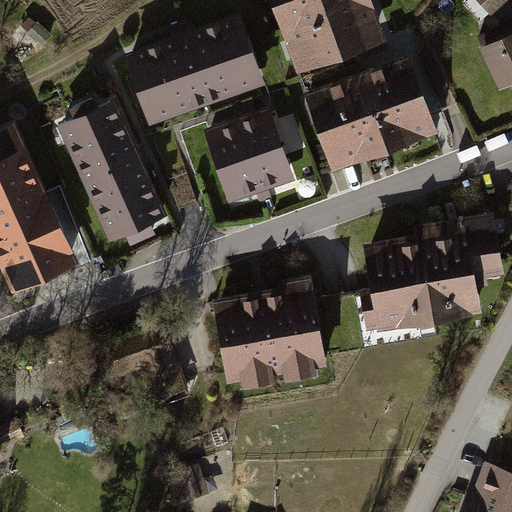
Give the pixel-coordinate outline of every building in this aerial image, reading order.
[(267,0),(293,71),(382,38),(368,0),(267,0)] [(474,0),(488,14),(502,0),(474,0)] [(239,10),(123,51),(148,122),(264,82),(239,10)] [(52,33),(34,15),(23,26),(42,44),(52,33)] [(511,27),(475,46),(495,87),(511,78),(511,27)] [(405,51),(299,89),(327,168),(433,129),(405,51)] [(167,213),(113,95),(54,122),(107,240),(167,213)] [(293,179),(267,105),(202,127),(227,202),(293,179)] [(71,258),(12,127),(0,132),(0,245),(16,282),(71,258)] [(410,231),(359,240),(367,286),(356,288),(362,326),(372,325),(374,329),(478,311),(473,284),(484,282),(483,275),(499,272),(488,209),(409,223),(410,231)] [(273,284),(207,296),(222,381),(236,378),(237,386),(270,380),(269,373),(279,371),(280,377),(312,371),(311,364),(321,362),(306,272),(272,278),(273,284)] [(163,320),(105,341),(118,377),(153,364),(165,399),(189,390),(163,320)] [(511,511),(511,467),(484,458),(474,487),(467,484),(457,511),(511,511)]
